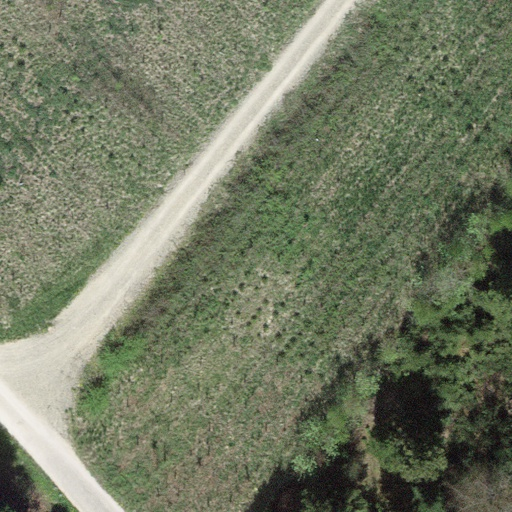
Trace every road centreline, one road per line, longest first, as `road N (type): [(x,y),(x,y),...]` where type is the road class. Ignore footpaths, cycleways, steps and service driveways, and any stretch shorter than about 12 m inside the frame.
road 1 (unknown): [(303,0),(112,309),(52,444)]
road 2 (track): [(113,511),(0,390)]
